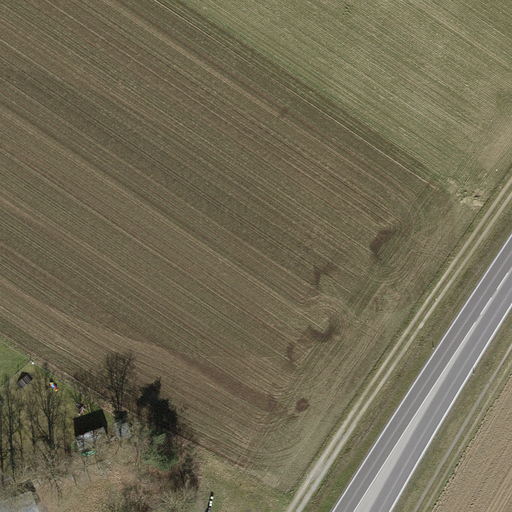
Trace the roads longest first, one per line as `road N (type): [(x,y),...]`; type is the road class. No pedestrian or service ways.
road 1 (track): [(511,188),(295,511)]
road 2 (primary): [(357,511),(511,267)]
road 3 (track): [(511,358),(419,511)]
